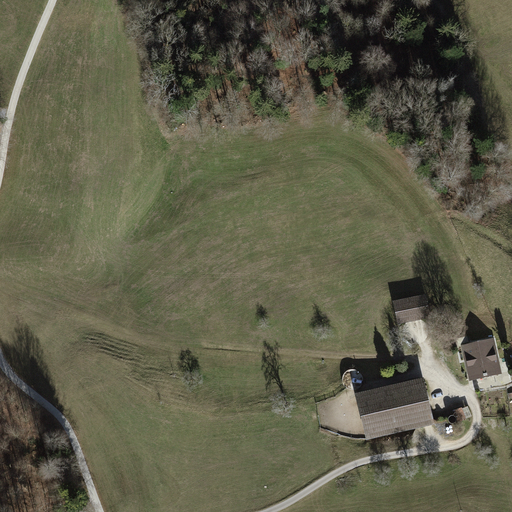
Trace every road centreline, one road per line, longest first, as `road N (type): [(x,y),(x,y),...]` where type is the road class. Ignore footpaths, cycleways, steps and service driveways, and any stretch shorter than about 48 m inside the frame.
road 1 (track): [(267,511),(343,469),(462,443),(476,427),(477,408),(457,390),(404,360),(150,342),(0,286)]
road 2 (unclassified): [(99,511),(70,432),(0,361)]
road 3 (unclassified): [(53,0),(16,91),(0,171)]
